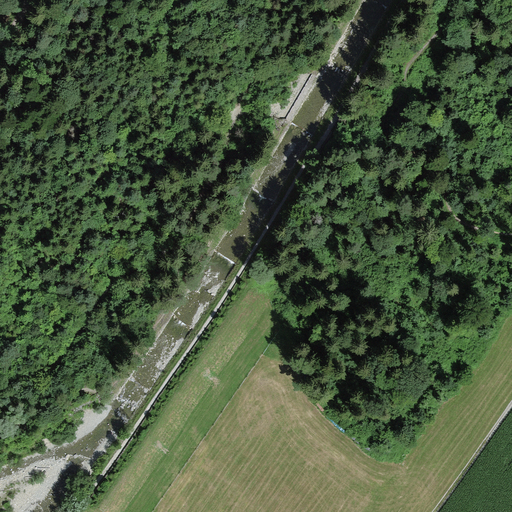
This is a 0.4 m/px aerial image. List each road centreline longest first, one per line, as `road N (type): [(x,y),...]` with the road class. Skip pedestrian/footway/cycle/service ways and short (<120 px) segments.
road 1 (track): [(75,511),(242,267),(402,0)]
road 2 (track): [(511,404),(434,511)]
